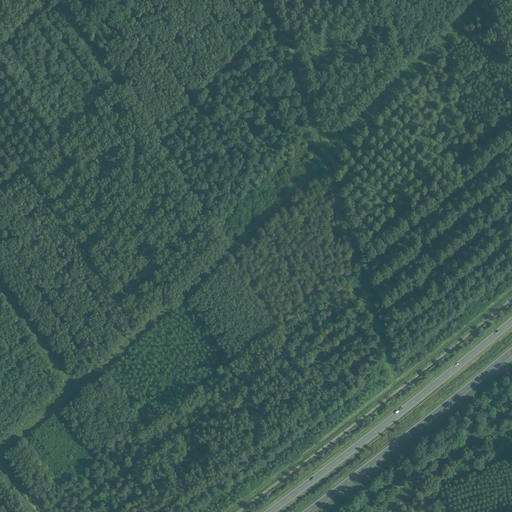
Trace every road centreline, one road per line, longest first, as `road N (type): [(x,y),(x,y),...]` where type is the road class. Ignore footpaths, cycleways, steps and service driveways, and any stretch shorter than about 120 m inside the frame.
road 1 (track): [(0,451),(215,264),(480,0)]
road 2 (trunk): [(511,321),(270,511)]
road 3 (trunk): [(309,511),(511,351)]
road 4 (track): [(73,389),(0,282)]
